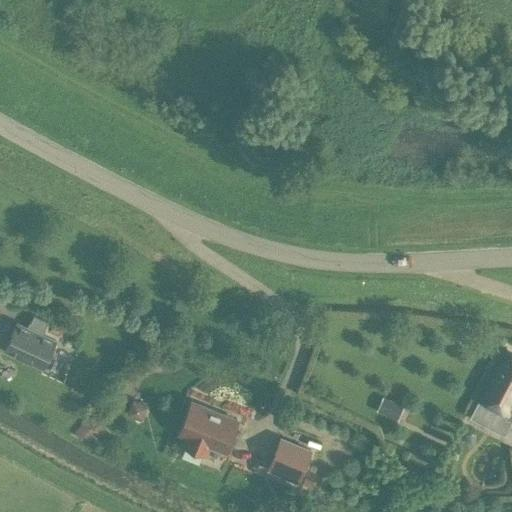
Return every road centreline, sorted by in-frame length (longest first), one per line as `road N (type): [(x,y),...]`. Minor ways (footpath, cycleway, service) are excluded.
road 1 (tertiary): [(511,257),(370,264),(280,252),(179,218),(0,129)]
road 2 (track): [(0,443),(123,511)]
